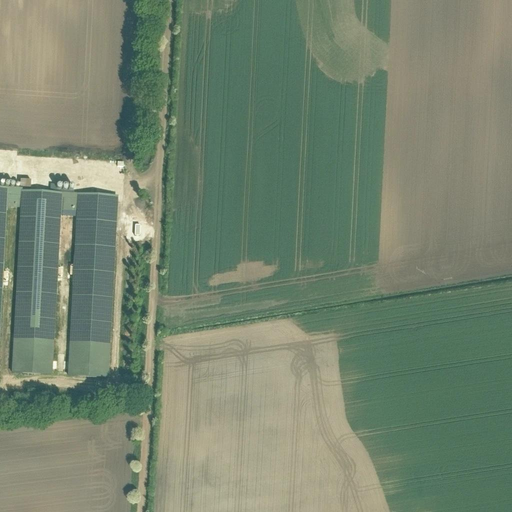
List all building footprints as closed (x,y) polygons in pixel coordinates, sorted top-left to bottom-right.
[(19,180),(18,187),(29,189),(30,181),(19,180)] [(21,191),(6,190),(5,206),(20,207),(21,191)] [(62,193),(21,191),(20,207),(11,374),(52,376),(61,207),(62,193)] [(76,193),(62,193),(61,207),(76,207),(76,193)] [(118,195),(76,193),(76,207),(66,376),(108,378),(118,195)]
